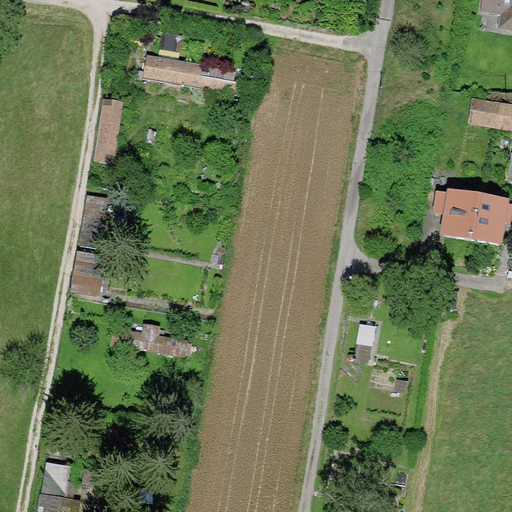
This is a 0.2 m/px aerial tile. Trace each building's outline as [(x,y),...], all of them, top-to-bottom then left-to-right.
[(511,0),(483,0),(480,18),(502,22),(500,33),(511,35),(511,0)] [(238,70),(146,55),(142,79),(234,94),(238,70)] [(123,101),(104,98),(95,162),(113,165),(123,101)] [(493,110),(473,106),(468,129),(489,133),(493,110)] [(511,130),(511,113),(493,110),(489,133),(511,137),(511,130)] [(107,198),(87,195),(79,243),(99,247),(107,198)] [(468,247),(475,205),(436,198),(432,219),(443,221),(439,242),(468,247)] [(497,209),(475,205),(468,247),(498,252),(506,205),(498,204),(497,209)] [(104,256),(78,251),(71,291),(97,295),(104,256)] [(143,332),(114,326),(111,342),(193,357),(195,342),(158,335),(159,327),(144,324),(143,332)] [(70,466),(46,463),(41,493),(39,493),(35,511),(80,511),(82,500),(70,498),(73,482),(67,481),(70,466)] [(93,469),(84,468),(82,484),(91,485),(93,469)]
